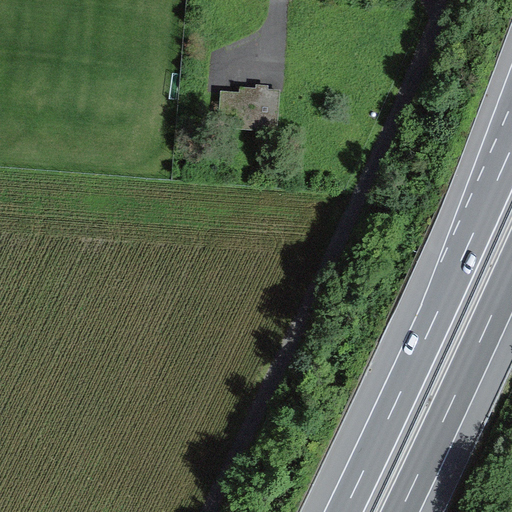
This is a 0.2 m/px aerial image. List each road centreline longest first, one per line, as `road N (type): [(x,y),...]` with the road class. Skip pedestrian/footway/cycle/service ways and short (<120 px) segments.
road 1 (motorway): [(511,140),(343,511)]
road 2 (motorway): [(399,511),(511,268)]
